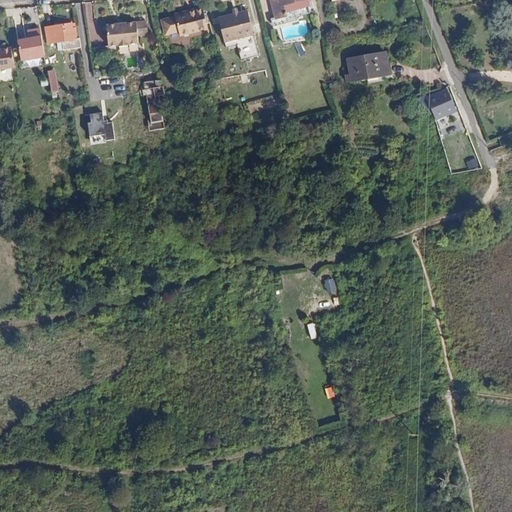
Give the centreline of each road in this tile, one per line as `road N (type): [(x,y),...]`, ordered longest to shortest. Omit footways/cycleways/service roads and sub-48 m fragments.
road 1 (residential): [(427,0),(497,192)]
road 2 (track): [(423,229),(452,397)]
